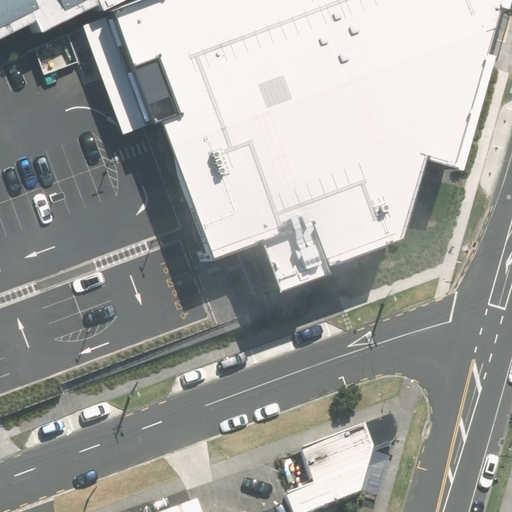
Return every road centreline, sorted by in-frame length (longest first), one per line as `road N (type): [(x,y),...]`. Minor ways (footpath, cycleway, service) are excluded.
road 1 (tertiary): [(0,487),(501,308)]
road 2 (secondary): [(501,308),(444,511)]
